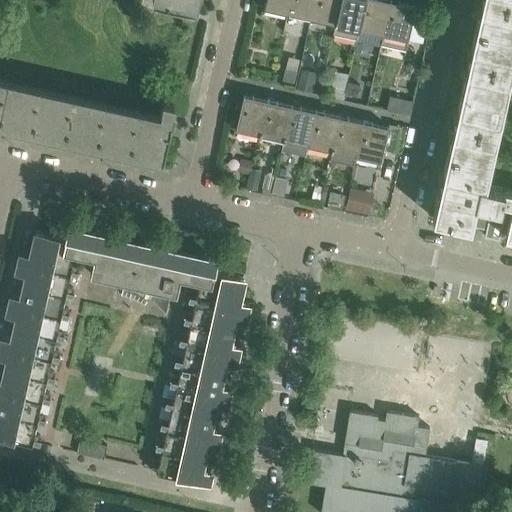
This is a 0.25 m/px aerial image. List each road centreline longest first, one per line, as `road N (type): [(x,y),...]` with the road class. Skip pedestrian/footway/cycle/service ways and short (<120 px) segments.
road 1 (residential): [(257,511),(301,228)]
road 2 (residential): [(454,0),(396,249)]
road 3 (residential): [(189,202),(237,0)]
road 4 (residential): [(189,202),(3,162)]
